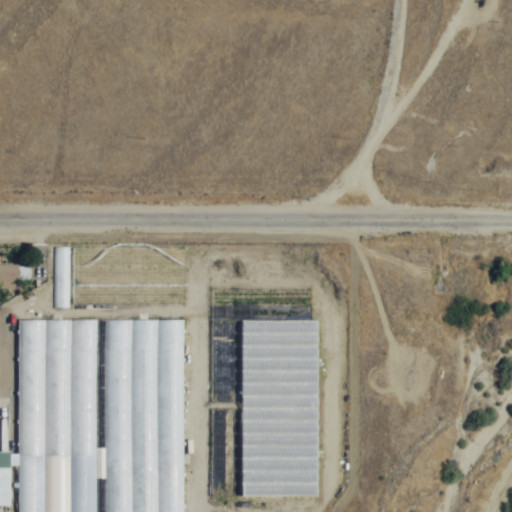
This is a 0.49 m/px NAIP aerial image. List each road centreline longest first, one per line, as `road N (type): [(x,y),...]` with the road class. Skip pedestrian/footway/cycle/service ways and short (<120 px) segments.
road 1 (tertiary): [(0,221),(511,222)]
road 2 (residential): [(390,222),(403,0)]
